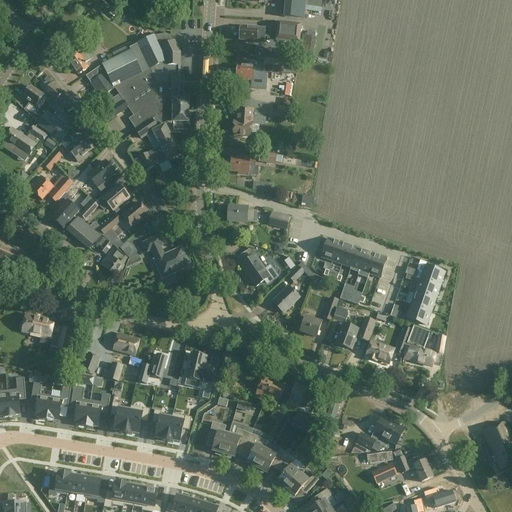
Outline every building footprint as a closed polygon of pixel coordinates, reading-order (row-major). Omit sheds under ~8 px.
[(242,0),(242,2),(259,3),(259,2),(264,2),(264,0),(281,0),(280,17),(283,18),(283,19),(305,21),(306,0),(242,0)] [(109,14),(113,9),(103,1),(100,6),(109,14)] [(299,42),(300,24),(276,22),(275,40),(299,42)] [(240,29),(239,31),(238,32),(238,37),(239,38),(239,41),(246,41),(246,42),(263,43),(264,37),(269,37),(270,29),(247,28),(247,29),(240,29)] [(129,120),(136,131),(137,130),(149,121),(163,117),(163,121),(173,121),(174,121),(174,101),(171,101),(171,96),(179,96),(179,90),(182,90),(182,77),(179,77),(179,66),(180,66),(180,53),(174,41),(173,41),(171,36),(166,34),(154,36),(130,48),(132,51),(102,65),(102,66),(101,67),(105,75),(106,76),(125,102),(130,108),(136,116),(129,120)] [(313,63),(317,38),(303,36),(299,61),(313,63)] [(88,48),(94,44),(92,41),(86,45),(88,49),(88,48)] [(78,75),(89,68),(85,63),(89,61),(80,47),(66,57),(78,75)] [(282,75),(284,61),(264,59),(264,68),(260,67),(260,63),(247,62),(247,67),(238,67),(237,73),(236,74),(236,77),(237,79),(237,80),(260,81),(261,75),(263,73),(282,75)] [(114,89),(106,76),(105,75),(101,67),(93,72),(98,78),(90,83),(97,92),(94,94),(97,100),(114,89)] [(60,95),(62,93),(52,84),(44,93),(48,96),(45,100),(47,101),(46,102),(51,105),(49,108),(51,109),(59,116),(63,111),(70,103),(60,95)] [(31,87),(23,98),(30,103),(28,105),(37,112),(39,109),(40,110),(46,102),(47,101),(45,100),(42,98),(43,96),(31,87)] [(188,122),(188,101),(179,101),(179,96),(171,96),(171,101),(174,101),(174,121),(173,121),(173,123),(188,122)] [(241,99),(240,110),(237,110),(236,122),(234,122),(233,137),(252,138),(252,126),(265,127),(266,115),(272,116),(273,105),(241,99)] [(111,110),(116,117),(128,108),(124,102),(111,110)] [(276,115),(285,117),(290,118),(292,109),(287,109),(278,107),(276,115)] [(43,128),(43,129),(60,145),(72,131),(66,127),(46,113),(43,118),(37,113),(33,119),(43,128)] [(83,119),(77,114),(72,119),(66,127),(72,131),(73,130),(73,131),(83,119)] [(153,132),(161,147),(163,150),(174,144),(175,144),(174,143),(175,141),(173,138),(171,138),(165,125),(162,127),(156,119),(152,122),(158,129),(153,132)] [(153,132),(158,129),(152,122),(152,121),(149,123),(148,122),(136,132),(142,140),(153,131),(153,132)] [(28,135),(30,136),(28,139),(13,129),(4,142),(28,157),(38,141),(42,144),(47,136),(33,127),(28,135)] [(71,146),(67,150),(78,163),(88,154),(87,153),(94,147),(84,136),(71,146)] [(48,140),(45,146),(52,151),(55,145),(48,140)] [(63,153),(67,150),(71,146),(66,140),(59,149),(63,153)] [(148,154),(154,166),(158,164),(159,166),(180,155),(174,144),(163,150),(161,147),(148,154)] [(58,148),(52,155),(58,161),(65,154),(63,153),(59,149),(58,148)] [(259,163),(275,166),(278,156),(261,152),(259,163)] [(155,167),(154,166),(148,154),(140,158),(147,171),(155,167)] [(49,172),(58,161),(52,155),(43,166),(49,172)] [(231,170),(231,172),(239,173),(239,174),(255,175),(256,159),(244,158),(244,159),(232,159),(231,165),(230,166),(230,169),(231,170)] [(88,177),(89,179),(97,189),(116,174),(106,162),(94,172),(88,177)] [(89,179),(88,177),(94,172),(89,166),(74,184),(80,189),(89,179)] [(19,175),(10,186),(17,192),(26,181),(19,175)] [(65,194),(73,184),(67,178),(56,191),(53,188),(41,177),(34,184),(35,186),(31,191),(42,201),(49,193),(52,196),(50,198),(57,203),(65,194)] [(269,184),(261,184),(254,183),(253,191),(261,192),(269,192),(269,184)] [(71,199),(80,189),(74,184),(73,184),(65,194),(71,199)] [(103,199),(113,212),(130,198),(119,186),(103,199)] [(312,196),(303,195),(301,209),(311,210),(312,196)] [(81,206),(86,210),(93,201),(89,197),(81,206)] [(86,221),(100,206),(95,200),(93,201),(86,210),(80,216),(86,221)] [(63,229),(79,211),(67,201),(52,219),(63,229)] [(123,217),(131,228),(149,214),(140,203),(123,217)] [(228,222),(247,224),(247,223),(256,223),(257,212),(248,211),(249,209),(229,208),(228,222)] [(267,226),(283,231),(286,220),(270,215),(267,226)] [(104,236),(122,223),(116,216),(99,229),(104,236)] [(65,233),(89,250),(99,236),(75,219),(65,233)] [(109,237),(114,244),(122,238),(118,231),(109,237)] [(144,244),(148,252),(151,250),(156,260),(154,261),(162,279),(190,267),(181,248),(164,256),(159,246),(162,245),(158,237),(144,244)] [(329,239),(322,258),(333,262),(339,243),(329,239)] [(25,252),(0,241),(0,262),(17,270),(23,266),(26,259),(25,252)] [(112,247),(106,242),(99,251),(105,255),(112,247)] [(339,243),(333,262),(342,265),(348,246),(339,243)] [(348,246),(342,265),(350,268),(351,268),(357,249),(348,246)] [(350,268),(350,270),(360,274),(360,272),(360,271),(367,253),(357,249),(351,268),(350,268)] [(124,267),(119,263),(124,257),(113,250),(101,266),(116,277),(124,267)] [(38,258),(49,263),(52,256),(41,251),(38,258)] [(131,261),(139,257),(137,252),(129,259),(131,261)] [(286,265),(291,262),(287,252),(281,255),(286,265)] [(367,253),(360,271),(360,272),(369,275),(376,256),(367,253)] [(272,268),(269,268),(265,270),(255,256),(241,266),(256,288),(264,282),(266,284),(269,285),(277,279),(278,276),(272,268)] [(376,256),(369,275),(380,278),(386,259),(376,256)] [(298,268),(288,277),(294,284),(305,274),(302,271),(299,267),(298,268)] [(425,267),(420,280),(440,287),(445,274),(425,267)] [(407,268),(405,275),(416,279),(419,272),(407,268)] [(420,280),(416,293),(436,300),(440,287),(420,280)] [(300,298),(289,287),(273,303),(283,314),(300,298)] [(349,303),(352,295),(343,292),(340,300),(349,303)] [(416,293),(411,306),(431,313),(436,300),(416,293)] [(330,299),(323,319),(331,322),(339,302),(330,299)] [(411,306),(406,319),(427,326),(431,313),(411,306)] [(338,307),(334,319),(345,323),(350,312),(338,307)] [(40,318),(26,315),(25,323),(22,324),(21,329),(23,330),(22,333),(31,335),(31,336),(51,341),(50,345),(58,347),(58,348),(68,350),(72,330),(62,328),(62,329),(53,327),(55,321),(40,318)] [(306,317),(304,323),(301,321),(298,330),(301,331),(301,332),(316,338),(321,323),(306,317)] [(366,319),(364,324),(358,340),(368,344),(374,327),(375,323),(366,319)] [(336,345),(337,345),(338,348),(342,350),(345,348),(351,350),(359,330),(343,325),(336,345)] [(413,327),(407,344),(406,346),(408,347),(404,358),(417,361),(417,363),(432,367),(436,354),(424,351),(425,348),(423,346),(421,345),(424,337),(428,339),(430,333),(413,327)] [(113,350),(135,357),(140,340),(118,334),(113,350)] [(438,336),(436,354),(444,356),(447,339),(438,336)] [(406,346),(407,344),(401,341),(396,354),(403,356),(406,346)] [(80,343),(74,342),(72,351),(78,353),(80,343)] [(394,350),(373,342),(367,356),(370,357),(370,359),(376,362),(377,360),(388,364),(394,350)] [(96,376),(100,357),(89,354),(84,373),(96,376)] [(202,382),(203,378),(213,381),(216,368),(209,367),(209,368),(205,367),(207,358),(191,354),(186,378),(202,382)] [(152,362),(145,384),(156,387),(159,374),(167,377),(172,359),(164,357),(162,365),(152,362)] [(112,364),(107,380),(119,383),(123,368),(112,364)] [(285,387),(262,378),(255,397),(261,399),(263,395),(274,399),(273,402),(278,405),(285,387)] [(19,401),(26,401),(24,379),(16,380),(17,391),(6,392),(9,418),(15,417),(15,416),(20,415),(19,401)] [(123,385),(119,384),(115,383),(115,385),(114,391),(121,392),(123,385)] [(42,385),(34,384),(31,403),(38,404),(36,418),(41,419),(41,420),(47,421),(51,397),(40,395),(42,385)] [(59,422),(61,407),(68,409),(71,388),(63,387),(61,399),(51,397),(47,421),(53,422),(53,421),(59,422)] [(84,389),(73,388),(70,409),(77,410),(75,424),(80,425),(80,427),(86,428),(90,402),(82,400),(84,389)] [(209,400),(209,398),(211,392),(204,390),(203,397),(202,399),(209,400)] [(315,393),(308,391),(304,403),(309,404),(310,402),(312,402),(315,393)] [(0,417),(2,417),(2,418),(9,418),(6,392),(0,392),(0,417)] [(445,410),(468,406),(466,394),(444,398),(445,410)] [(107,415),(110,396),(102,395),(101,403),(90,402),(86,428),(93,429),(93,427),(98,428),(100,414),(107,415)] [(253,412),(256,401),(249,399),(246,409),(253,412)] [(225,409),(227,402),(218,400),(216,407),(225,409)] [(237,404),(236,410),(244,412),(246,405),(237,404)] [(332,427),(339,406),(331,404),(325,425),(332,427)] [(119,409),(115,429),(127,431),(131,411),(119,409)] [(131,411),(127,431),(138,434),(142,413),(131,411)] [(161,416),(157,438),(168,440),(172,418),(161,416)] [(293,417),(290,421),(297,427),(300,423),(293,417)] [(172,418),(168,440),(178,442),(182,420),(172,418)] [(382,418),(373,434),(396,446),(404,430),(382,418)] [(497,442),(508,466),(511,464),(511,434),(506,422),(483,433),(489,446),(497,442)] [(215,455),(223,457),(230,433),(225,432),(226,426),(213,423),(209,436),(216,438),(213,452),(216,453),(215,455)] [(251,423),(247,430),(265,439),(269,433),(251,423)] [(230,433),(223,457),(231,459),(231,457),(235,458),(238,445),(246,448),(251,435),(242,431),(237,430),(236,435),(230,433)] [(376,442),(361,433),(355,445),(356,445),(351,455),(369,453),(376,442)] [(260,438),(251,435),(246,448),(253,451),(247,463),(250,465),(249,467),(256,470),(268,449),(262,446),(265,441),(260,438)] [(497,442),(489,446),(499,470),(508,466),(497,442)] [(268,449),(256,470),(263,474),(264,472),(267,474),(273,462),(280,466),(288,455),(281,450),(277,454),(268,449)] [(477,453),(481,463),(488,459),(484,450),(477,453)] [(368,466),(393,462),(391,451),(359,456),(360,469),(368,468),(368,466)] [(395,458),(401,471),(402,474),(410,471),(410,470),(415,468),(421,483),(432,478),(425,461),(423,462),(421,456),(406,462),(401,451),(394,454),(395,458)] [(296,460),(288,455),(280,466),(287,471),(278,481),(280,484),(279,486),(285,491),(301,472),(293,465),(296,460)] [(376,486),(397,477),(392,465),(371,474),(376,486)] [(301,472),(285,491),(290,496),(292,494),(295,497),(304,486),(309,491),(319,480),(313,475),(309,480),(301,472)] [(60,475),(56,496),(66,498),(67,493),(70,477),(60,475)] [(70,477),(67,493),(77,495),(80,478),(70,477)] [(80,478),(77,495),(86,496),(89,480),(80,478)] [(86,496),(86,500),(98,502),(101,482),(89,480),(86,496)] [(117,485),(113,504),(124,506),(125,501),(127,486),(117,485)] [(127,486),(125,501),(134,503),(137,488),(127,486)] [(137,488),(134,503),(144,505),(146,490),(137,488)] [(441,488),(423,493),(426,502),(434,499),(437,509),(455,503),(452,491),(443,494),(441,488)] [(144,505),(143,509),(154,510),(157,492),(146,490),(144,505)] [(327,511),(332,509),(326,499),(331,496),(327,490),(315,498),(319,504),(307,511),(327,511)] [(177,496),(172,511),(185,511),(189,500),(177,496)] [(189,500),(185,511),(195,511),(199,502),(189,500)] [(425,511),(422,500),(414,502),(415,508),(405,510),(405,511),(425,511)] [(199,502),(195,511),(205,511),(208,505),(199,502)]
